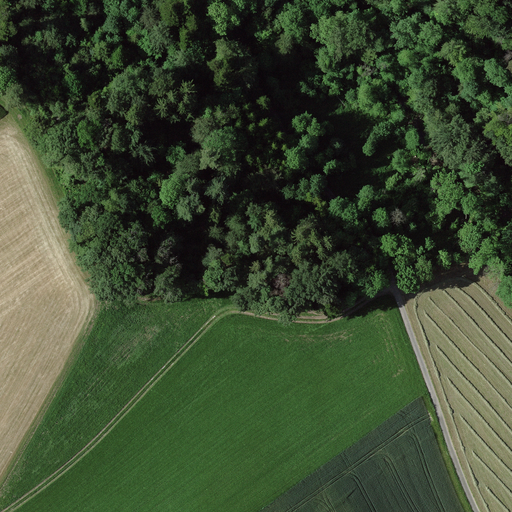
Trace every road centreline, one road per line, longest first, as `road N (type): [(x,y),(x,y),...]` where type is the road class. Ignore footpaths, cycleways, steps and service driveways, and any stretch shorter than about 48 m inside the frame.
road 1 (track): [(8,511),(93,444),(230,310),(331,319),(392,288)]
road 2 (track): [(220,0),(265,104),(297,154),(375,242),(392,288)]
road 3 (unclassified): [(392,288),(479,511)]
road 4 (track): [(398,0),(432,26),(477,121),(511,162)]
